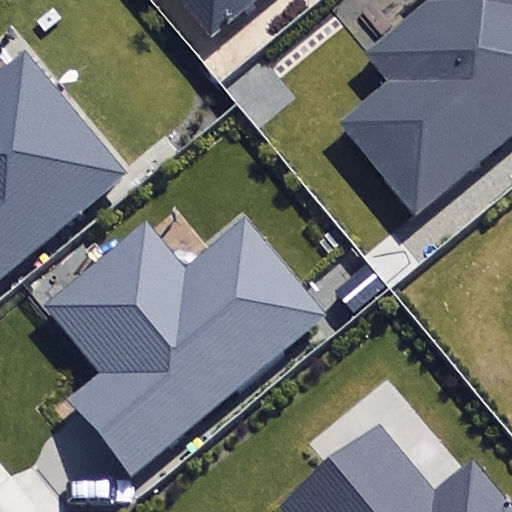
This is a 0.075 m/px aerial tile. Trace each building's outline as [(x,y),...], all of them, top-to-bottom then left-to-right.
[(181,0),(210,34),(249,0),(181,0)] [(339,126),(414,213),(511,129),(511,0),(429,0),(432,3),(369,57),(390,82),(339,126)] [(0,283),(126,172),(22,56),(0,75),(0,283)] [(68,401),(130,474),(323,310),(241,214),(180,267),(144,224),(48,305),(103,371),(68,401)] [(509,511),(470,469),(443,493),(380,421),(279,510),(281,511),(509,511)]
